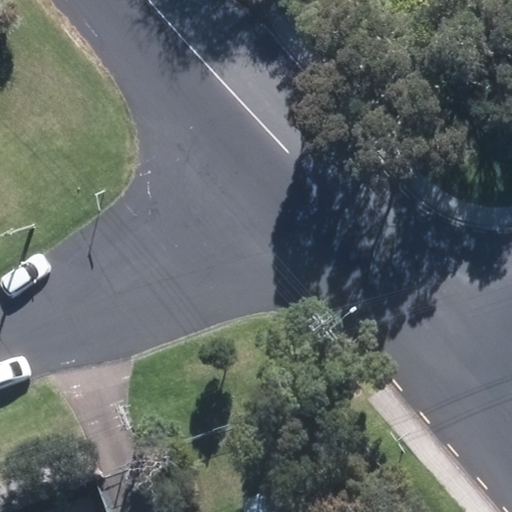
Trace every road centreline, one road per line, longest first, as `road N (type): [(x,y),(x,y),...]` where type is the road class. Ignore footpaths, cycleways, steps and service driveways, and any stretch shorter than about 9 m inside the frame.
road 1 (residential): [(0,346),(173,275),(326,196)]
road 2 (residential): [(149,0),(326,196)]
road 3 (residential): [(326,196),(451,332)]
